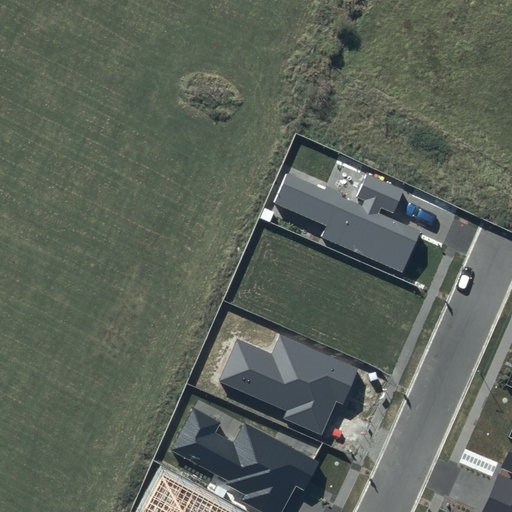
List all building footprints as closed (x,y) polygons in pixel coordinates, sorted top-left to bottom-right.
[(402,191),(367,176),(357,197),(365,201),(362,206),(286,173),(272,203),(325,225),(320,237),(402,273),(420,231),(379,213),(381,208),(393,213),(402,191)] [(359,368),(279,333),(271,352),(237,337),(218,381),(287,412),(285,418),(321,434),(335,402),(343,405),(359,368)] [(221,423),(193,408),(170,451),(227,482),(226,485),(245,495),(242,500),(263,511),(280,511),(295,484),(303,488),(318,463),(244,423),(234,443),(216,433),(221,423)] [(511,511),(511,441),(482,511),(511,511)] [(230,511),(163,475),(142,511),(230,511)]
